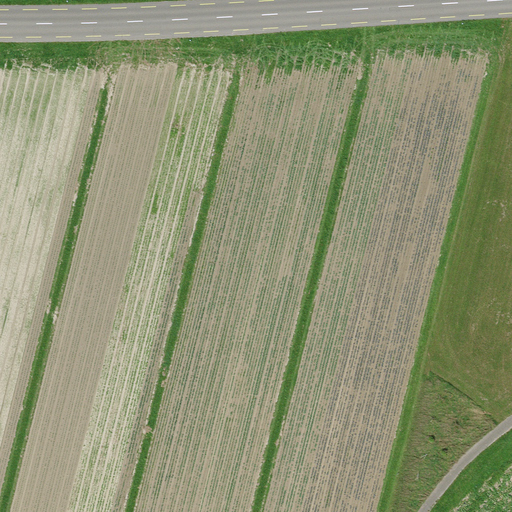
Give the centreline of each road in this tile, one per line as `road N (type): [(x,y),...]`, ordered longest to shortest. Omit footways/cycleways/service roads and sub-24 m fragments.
road 1 (tertiary): [(0,23),(501,0)]
road 2 (track): [(427,511),(468,456),(511,422)]
